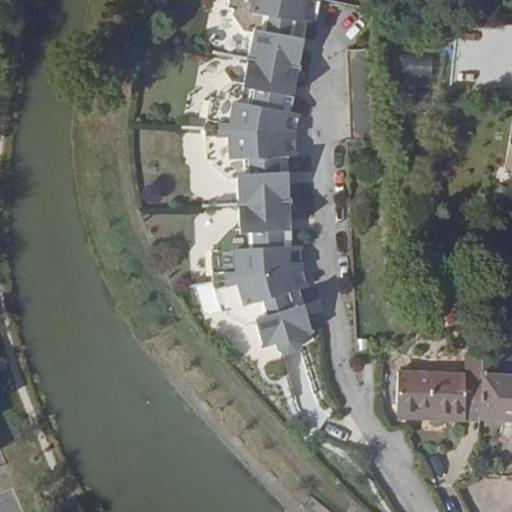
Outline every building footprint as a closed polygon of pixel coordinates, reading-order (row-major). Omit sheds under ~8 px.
[(319,0),(228,0),(227,5),(233,7),(232,13),(244,29),(253,31),(249,56),(244,81),(234,79),(218,90),(217,95),(211,95),(205,127),(207,158),(212,158),(213,164),(228,177),(237,177),(239,202),(240,227),(230,227),(216,242),(217,248),(211,248),(212,281),(222,311),(227,310),(229,315),(247,325),(256,322),(264,346),(277,342),(280,348),(287,352),(296,349),(301,342),(299,336),(313,332),(300,288),(308,285),(302,265),(301,244),(293,244),(289,154),(297,154),(296,132),(300,111),(292,110),(308,21),(317,22),(319,0)] [(477,12),(461,10),(458,24),(476,24),(477,12)] [(382,143),(375,49),(349,52),(356,143),(382,143)] [(480,418),(480,420),(511,421),(511,355),(484,354),(484,356),(466,356),(466,374),(399,371),(397,411),(464,414),(464,417),(480,418)] [(480,423),(480,420),(480,418),(464,417),(464,414),(397,411),(401,419),(464,423),(480,423)] [(331,511),(313,496),(304,507),(309,511),(331,511)]
